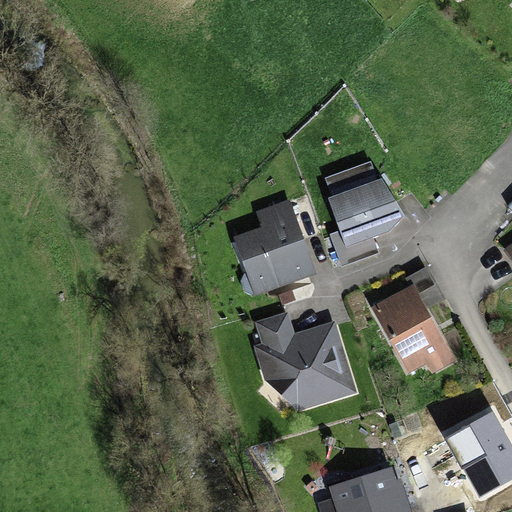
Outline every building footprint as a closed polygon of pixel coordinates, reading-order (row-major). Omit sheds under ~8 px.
[(405,220),(381,149),(321,169),(344,240),(405,220)] [(321,276),(299,195),(261,206),(268,232),(240,240),(255,294),(321,276)] [(459,360),(415,284),(377,306),(422,382),(459,360)] [(360,393),(341,321),(297,332),(291,311),(255,320),(279,414),(360,393)] [(482,414),(438,441),(467,491),(511,465),(482,414)] [(395,511),(384,472),(326,488),(332,511),(395,511)]
